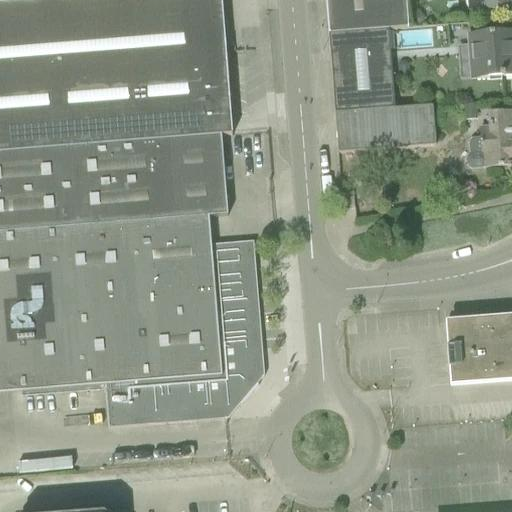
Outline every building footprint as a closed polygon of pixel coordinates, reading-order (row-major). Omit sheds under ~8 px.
[(0,0),(0,155),(219,138),(230,137),(220,0),(0,0)] [(324,0),(327,36),(387,32),(407,30),(406,13),(411,7),(411,3),(405,3),(404,0),(324,0)] [(468,0),(469,13),(509,10),(508,0),(468,0)] [(411,13),(410,17),(414,25),(419,26),(422,24),(423,20),(418,12),(414,11),(411,13)] [(327,36),(334,116),(393,111),(387,32),(327,36)] [(511,33),(494,35),(467,37),(470,81),(511,77),(511,68),(511,52),(511,51),(511,33)] [(400,63),(397,66),(397,75),(401,79),(406,78),(409,75),(408,65),(405,63),(400,63)] [(475,105),(464,106),(464,117),(476,117),(475,105)] [(393,111),(334,116),(337,155),(434,148),(431,108),(393,111)] [(468,155),(465,160),(466,168),(469,171),(483,169),(489,169),(506,168),(506,169),(511,168),(511,127),(511,114),(491,116),(487,116),(488,130),(479,131),(479,135),(480,140),(471,140),(467,144),(468,155)] [(219,138),(0,155),(0,397),(103,389),(106,431),(225,422),(262,379),(252,244),(209,248),(207,219),(225,218),(219,138)] [(363,157),(345,158),(346,170),(364,169),(363,157)] [(352,195),(340,196),(341,212),(353,211),(352,195)] [(511,322),(477,325),(475,326),(452,327),(448,333),(449,350),(446,350),(447,372),(451,371),(452,380),(456,386),(480,384),(482,384),(483,383),(509,381),(510,382),(511,381),(511,322)]
